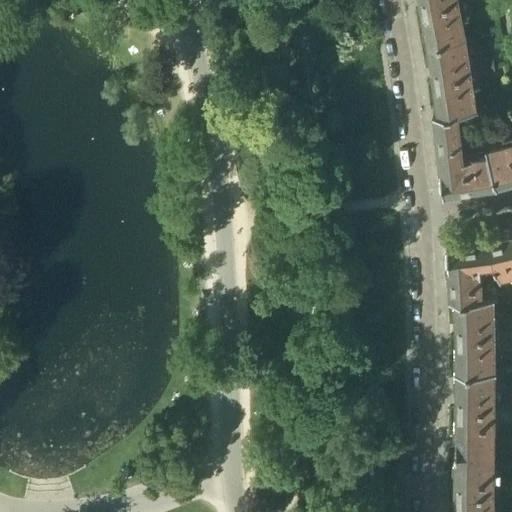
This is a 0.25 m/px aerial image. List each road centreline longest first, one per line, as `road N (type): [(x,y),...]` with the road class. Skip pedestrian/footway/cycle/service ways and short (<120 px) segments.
road 1 (residential): [(428,511),(420,205)]
road 2 (residential): [(391,0),(420,205)]
